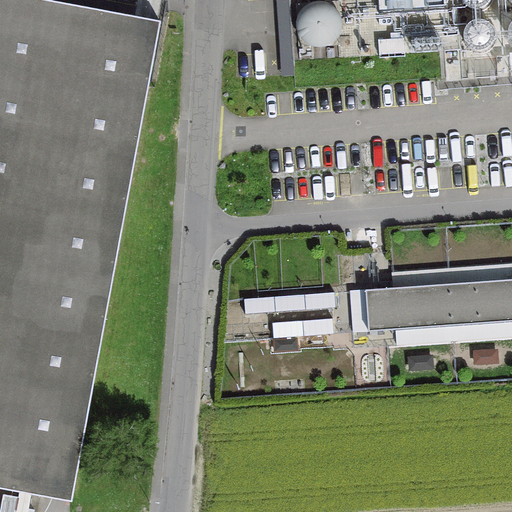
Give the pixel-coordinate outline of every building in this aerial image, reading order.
[(0,0),(0,489),(69,502),(158,23),(32,0),(0,0)] [(511,263),(392,272),(393,288),(511,279),(511,263)] [(511,279),(393,288),(365,291),(368,331),(395,328),(511,319),(511,279)] [(511,319),(395,328),(397,346),(511,338),(511,319)] [(297,338),(274,340),(275,352),(298,351),(297,338)] [(498,349),(473,351),(474,364),(498,363),(498,349)] [(432,356),(407,357),(408,371),(433,369),(432,356)]
